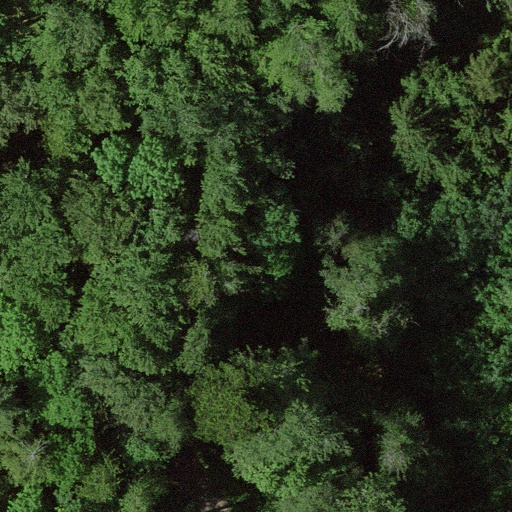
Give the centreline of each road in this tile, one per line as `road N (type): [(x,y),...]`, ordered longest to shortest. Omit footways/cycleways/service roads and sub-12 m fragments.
road 1 (track): [(199,0),(226,79),(252,315),(317,511)]
road 2 (track): [(214,511),(60,291),(0,236)]
